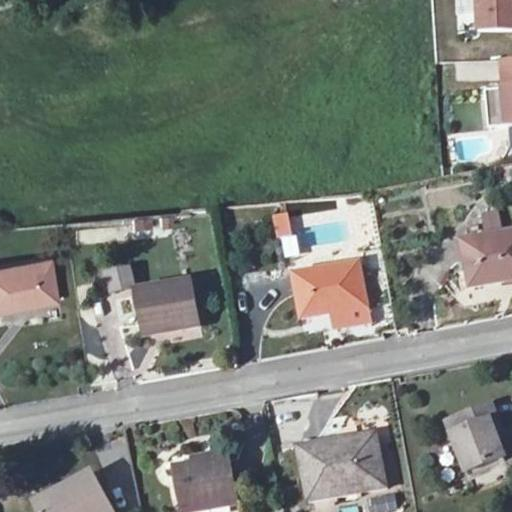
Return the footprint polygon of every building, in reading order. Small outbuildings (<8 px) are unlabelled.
[(511,0),(480,0),(481,26),(511,25),(511,0)] [(278,239),(292,235),(285,211),(271,215),(278,239)] [(511,234),(463,243),(470,290),(511,282),(511,234)] [(103,270),(108,293),(135,288),(129,264),(103,270)] [(48,266),(0,273),(0,312),(54,304),(48,266)] [(361,267),(296,276),(302,318),(367,309),(361,267)] [(197,283),(138,292),(145,336),(204,327),(197,283)] [(492,407),(447,426),(470,481),(506,466),(492,431),(501,428),(492,407)] [(378,437),(301,450),(310,504),(387,492),(378,437)] [(230,461),(177,469),(184,511),(190,511),(237,504),(230,461)] [(116,511),(97,474),(34,506),(37,511),(116,511)]
